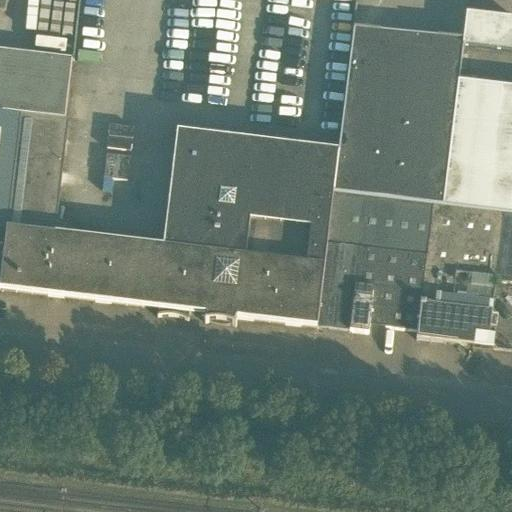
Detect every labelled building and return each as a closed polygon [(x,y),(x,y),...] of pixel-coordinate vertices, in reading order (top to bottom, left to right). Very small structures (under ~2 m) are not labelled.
[(511,21),(467,16),(464,42),(463,48),(511,53),(511,21)] [(334,194),(432,206),(444,207),(456,103),(463,48),(464,42),(458,41),(444,40),(438,39),(380,34),(354,30),(352,50),(354,50),(341,154),(339,154),(334,194)] [(0,114),(21,116),(65,121),(72,61),(0,52),(0,114)] [(511,215),(511,110),(456,103),(444,207),(511,215)] [(0,290),(21,116),(0,114),(0,290)] [(334,194),(339,154),(175,134),(162,250),(55,238),(69,122),(65,121),(21,116),(0,290),(0,291),(157,311),(159,317),(157,317),(158,319),(168,317),(178,319),(188,323),(189,321),(187,320),(190,315),(206,317),(207,322),(205,323),(205,325),(209,324),(220,324),(232,327),(235,328),(236,327),(234,326),(237,321),(237,320),(317,329),(324,270),(334,194)] [(385,329),(417,333),(426,258),(432,206),(334,194),(324,270),(317,329),(368,336),(370,318),(386,320),(385,329)] [(426,258),(417,333),(416,341),(493,351),(495,332),(489,332),(495,284),(511,286),(511,215),(444,207),(432,206),(426,258)]
